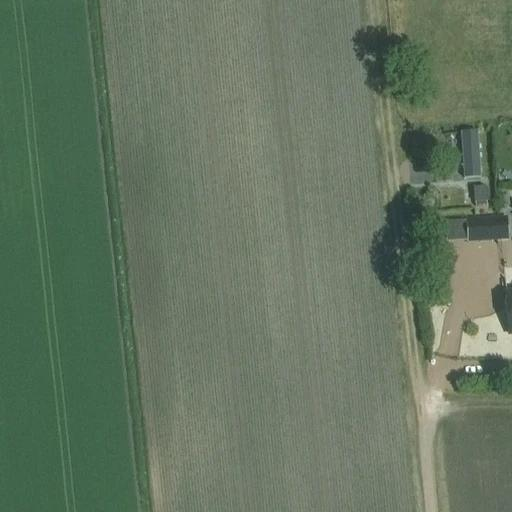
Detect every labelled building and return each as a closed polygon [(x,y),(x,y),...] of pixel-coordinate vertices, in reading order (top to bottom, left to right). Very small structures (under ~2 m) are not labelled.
[(478,134),(462,136),(465,179),(481,178),(478,134)] [(487,203),(486,189),(474,190),(475,204),(487,203)] [(508,241),(507,219),(490,220),(492,242),(508,241)] [(466,245),(446,247),(450,302),(470,301),(468,284),(486,283),(484,257),(467,258),(466,245)] [(511,301),(490,303),(494,343),(511,341),(511,301)] [(500,387),(501,365),(454,365),(454,386),(500,387)]
